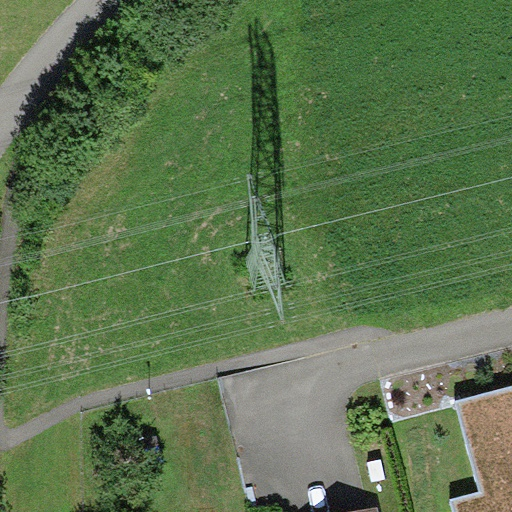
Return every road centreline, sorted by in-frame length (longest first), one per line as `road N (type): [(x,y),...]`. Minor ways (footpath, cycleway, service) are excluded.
road 1 (residential): [(511,319),(357,354)]
road 2 (residential): [(0,113),(101,0)]
